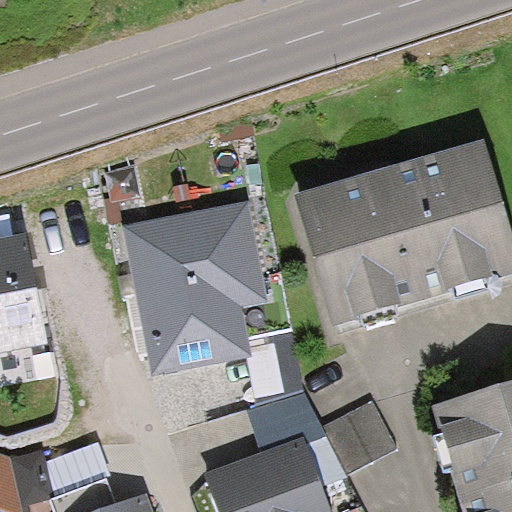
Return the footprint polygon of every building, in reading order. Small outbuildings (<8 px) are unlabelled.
[(511,249),(484,153),(306,204),(341,324),(511,275),(511,249)] [(249,209),(132,231),(159,370),(247,353),(239,309),(267,304),(249,209)] [(32,242),(0,247),(0,348),(50,340),(32,242)] [(511,511),(511,392),(436,415),(464,511),(511,511)] [(401,448),(375,404),(331,429),(357,474),(401,448)] [(324,511),(302,445),(209,476),(221,511),(324,511)] [(149,511),(143,497),(106,511),(149,511)]
